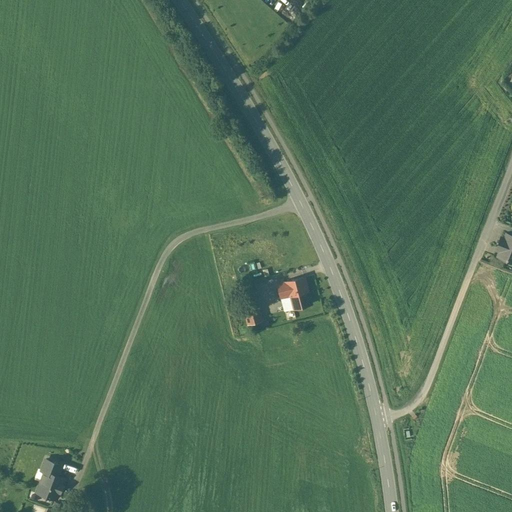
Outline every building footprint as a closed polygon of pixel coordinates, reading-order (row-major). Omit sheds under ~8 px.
[(506,234),(502,246),(501,246),(497,255),(511,261),(511,235),(506,233),(506,234)] [(304,278),(271,287),(274,299),(289,295),(293,308),(310,303),(304,278)] [(255,295),(241,298),(243,304),(242,304),(248,324),(262,321),(256,301),(255,295)] [(41,469),(45,471),(58,475),(62,465),(45,458),(41,469)] [(64,477),(58,475),(45,471),(37,491),(56,498),(64,477)]
